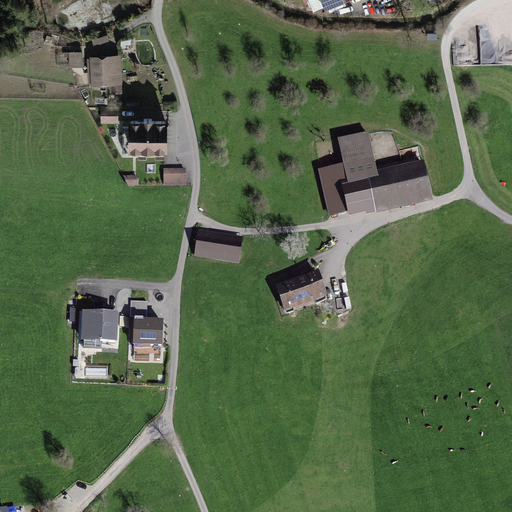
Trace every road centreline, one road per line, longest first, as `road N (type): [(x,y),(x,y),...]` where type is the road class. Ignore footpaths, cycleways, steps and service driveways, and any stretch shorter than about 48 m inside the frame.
road 1 (residential): [(194,216),(177,289),(168,404),(174,447),(201,511)]
road 2 (residential): [(194,216),(226,232),(257,235),(410,214),(468,196)]
road 3 (residential): [(159,0),(156,15),(193,134),(194,216)]
road 4 (unclassified): [(468,196),(445,55),(453,28),(490,0)]
